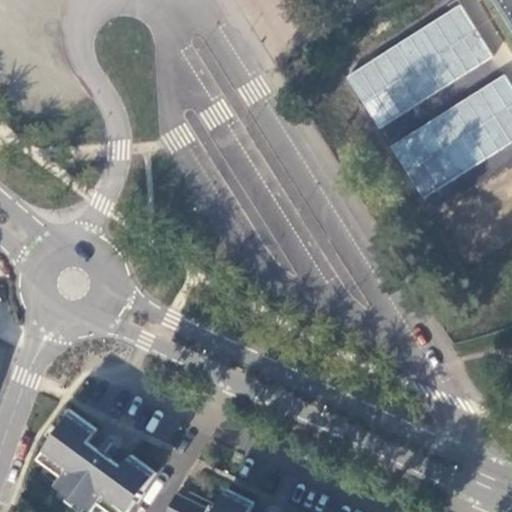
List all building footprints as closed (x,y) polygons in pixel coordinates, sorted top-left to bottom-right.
[(511,0),(494,0),(511,28),(511,0)] [(346,76),(376,126),(404,110),(397,99),(416,89),(410,78),(392,49),(346,76)] [(511,84),(506,75),(388,143),(420,198),(511,145),(511,84)] [(41,460),(64,477),(58,486),(94,511),(100,504),(110,511),(129,511),(157,474),(133,457),(122,472),(88,448),(100,431),(72,412),(62,426),(64,427),(41,460)] [(252,511),(256,504),(228,490),(217,511),(213,511),(187,499),(178,495),(169,511),(252,511)]
